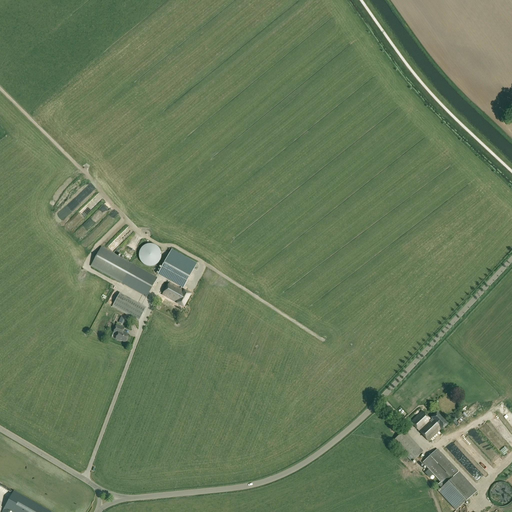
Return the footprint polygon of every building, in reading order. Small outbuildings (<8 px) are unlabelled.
[(92,185),(70,205),(74,209),(96,189),(92,185)] [(96,218),(81,231),(87,238),(90,235),(87,232),(99,221),(96,218)] [(76,219),(71,223),(75,229),(80,225),(76,219)] [(152,244),(149,244),(146,244),(144,246),(142,247),(140,250),(139,252),(139,255),(139,258),(140,261),(142,263),(144,265),(147,266),(149,267),(152,266),(155,265),(157,264),(159,262),(161,259),(161,256),(161,253),(160,251),(159,248),(157,246),(155,245),(152,244)] [(91,266),(147,297),(157,278),(102,248),(91,266)] [(169,283),(163,295),(177,303),(177,304),(184,308),(191,295),(184,291),(182,290),(183,288),(183,289),(197,264),(172,250),(159,273),(182,286),(180,289),(169,283)] [(114,308),(141,320),(145,311),(122,300),(123,298),(126,300),(128,296),(121,293),(114,308)] [(117,325),(114,332),(118,334),(116,339),(120,341),(120,340),(126,342),(129,335),(123,333),(123,332),(124,328),(117,325)] [(411,422),(428,441),(442,429),(443,430),(448,425),(437,413),(430,419),(423,411),(411,422)] [(412,462),(423,452),(404,431),(393,441),(412,462)] [(476,492),(437,449),(423,463),(444,486),(438,491),(457,510),(476,492)] [(504,482),(501,482),(499,482),(497,483),(494,484),(492,486),(491,487),(490,490),(489,492),(489,494),(489,497),(490,499),(491,501),(492,503),(494,505),(497,506),(499,507),(501,507),(504,507),(506,506),(508,505),(510,503),(511,501),(511,500),(511,487),(510,486),(508,484),(506,483),(504,482)] [(50,511),(14,491),(3,509),(2,511),(50,511)]
